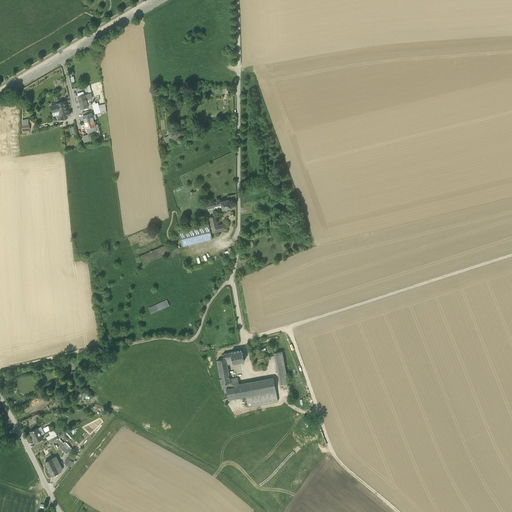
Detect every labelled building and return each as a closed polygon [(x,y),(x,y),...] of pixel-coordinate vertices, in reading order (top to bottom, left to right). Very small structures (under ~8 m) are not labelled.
[(78,97),(81,109),(88,107),(86,100),(85,95),(78,97)] [(57,104),(57,105),(51,106),(53,113),(58,111),(59,114),(60,114),(61,119),(67,118),(67,116),(70,115),(69,111),(68,112),(65,102),(57,104)] [(83,116),(85,122),(94,120),(92,114),(90,114),(83,116)] [(29,130),(30,130),(29,124),(28,124),(28,119),(22,119),(23,125),(22,125),(22,131),(23,131),(23,133),(29,133),(29,130)] [(95,126),(94,120),(85,122),(86,129),(95,126)] [(229,199),(221,201),(220,202),(221,205),(222,207),(221,207),(222,210),(225,209),(227,209),(231,208),(229,199)] [(211,224),(212,226),(218,225),(215,216),(209,217),(211,224)] [(226,223),(218,225),(212,226),(213,232),(213,233),(227,229),(226,223)] [(179,231),(183,246),(212,239),(211,233),(208,224),(179,231)] [(140,257),(143,264),(166,254),(163,247),(140,257)] [(149,309),(151,314),(169,305),(167,300),(149,309)] [(233,363),(233,364),(244,362),(242,350),(231,352),(231,353),(233,363)] [(274,353),(280,385),(288,383),(282,352),(274,353)] [(228,400),(246,397),(276,391),(273,378),(239,384),(238,378),(230,379),(227,364),(233,363),(231,353),(223,354),(224,358),(221,358),(221,360),(217,361),(222,390),(226,389),(228,400)] [(70,364),(72,376),(79,374),(77,362),(70,364)] [(278,402),(276,391),(246,397),(248,407),(278,402)] [(30,431),(35,442),(43,438),(38,428),(30,431)] [(47,436),(48,440),(57,436),(52,429),(48,431),(50,435),(47,436)] [(60,447),(67,454),(73,448),(66,441),(60,447)] [(47,465),(52,476),(61,471),(62,469),(60,465),(57,467),(54,462),(57,461),(55,457),(45,462),(47,465)]
